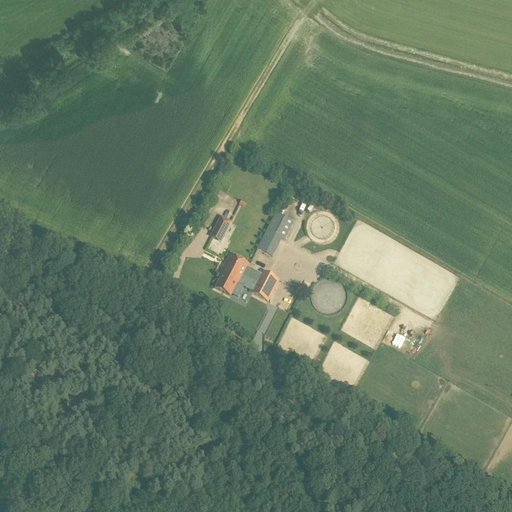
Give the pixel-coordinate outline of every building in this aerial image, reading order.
[(241,201),(238,206),(244,209),(247,204),(241,201)] [(284,242),(293,224),(275,214),(256,251),(272,259),(281,241),(284,242)] [(220,244),(231,223),(220,217),(209,238),(220,244)] [(256,282),(244,276),(249,266),(229,256),(219,275),(221,277),(215,290),(230,297),(236,285),(250,292),(249,294),(267,303),(278,282),(261,272),(256,282)] [(433,271),(428,281),(436,285),(441,276),(433,271)]
